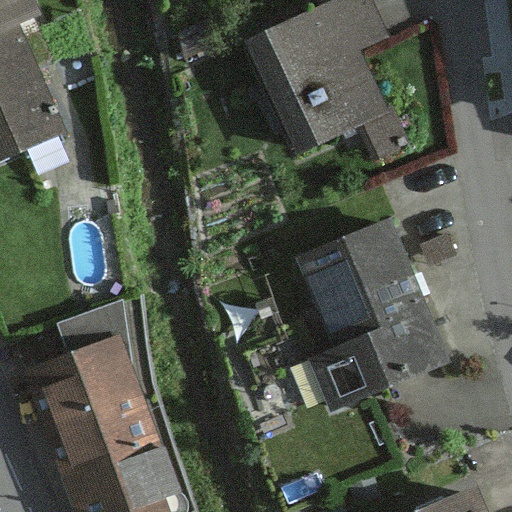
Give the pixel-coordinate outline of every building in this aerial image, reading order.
[(41,0),(0,0),(0,167),(72,133),(26,35),(53,23),(41,0)] [(360,10),(258,54),(312,175),(414,131),(360,10)] [(390,230),(302,271),(362,401),(451,360),(390,230)] [(192,511),(129,345),(46,376),(98,511),(192,511)] [(474,511),(470,500),(440,511),(474,511)]
